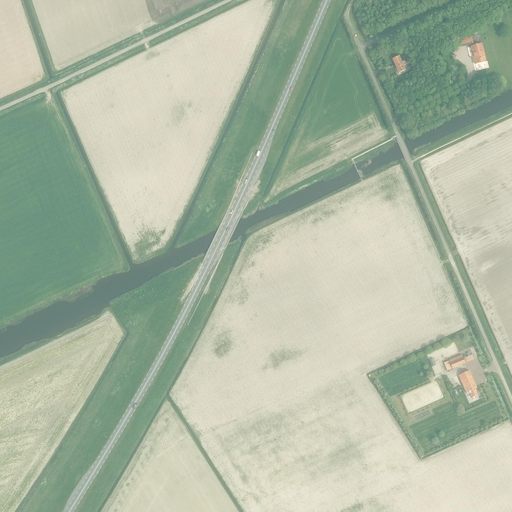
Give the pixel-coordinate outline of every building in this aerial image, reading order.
[(457,35),(459,46),(472,43),(469,32),(457,35)] [(470,47),(474,64),(486,61),(482,44),(470,47)] [(404,61),(401,62),(399,56),(392,59),(398,74),(405,71),(404,68),(407,67),(406,66),(410,64),(409,61),(405,63),(404,61)] [(463,358),(462,355),(449,360),(452,369),(465,364),(463,358)] [(475,360),(472,355),(463,358),(465,364),(475,360)] [(471,398),(478,395),(475,389),(477,388),(469,371),(458,376),(466,393),(469,392),(471,398)]
